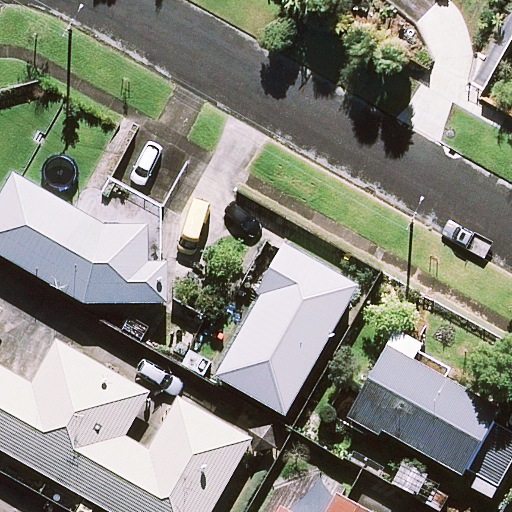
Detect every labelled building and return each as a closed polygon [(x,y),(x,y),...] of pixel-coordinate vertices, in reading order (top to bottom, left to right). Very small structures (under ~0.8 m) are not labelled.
[(167,308),(170,261),(160,261),(163,210),(171,198),(120,163),(107,183),(95,176),(73,213),(17,178),(0,205),(0,251),(82,302),(167,308)] [(358,286),(284,246),(214,376),(287,415),(358,286)] [(0,313),(1,312),(0,311),(0,448),(113,511),(211,511),(252,441),(176,398),(146,450),(124,438),(149,395),(57,343),(32,386),(0,367),(0,313)] [(511,466),(511,428),(496,420),(502,409),(413,364),(423,343),(395,329),(351,417),(467,476),(499,492),(511,466)] [(365,511),(338,497),(329,511),(365,511)]
